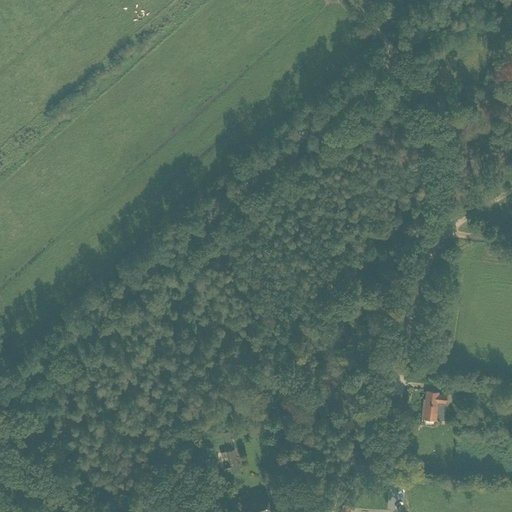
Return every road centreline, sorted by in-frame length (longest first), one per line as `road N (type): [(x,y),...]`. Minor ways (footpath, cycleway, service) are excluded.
road 1 (track): [(0,396),(460,0)]
road 2 (track): [(434,235),(395,372),(329,511)]
road 3 (track): [(396,57),(426,98),(443,166),(434,235)]
